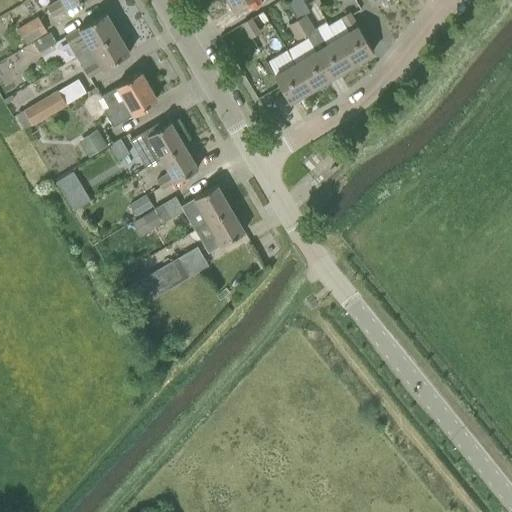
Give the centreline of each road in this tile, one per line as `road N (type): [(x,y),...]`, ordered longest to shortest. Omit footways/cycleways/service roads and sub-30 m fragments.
road 1 (unclassified): [(511,504),(317,265),(259,168)]
road 2 (track): [(101,511),(317,265)]
road 3 (residential): [(259,168),(397,56),(445,0)]
road 4 (unclassified): [(259,168),(162,0)]
